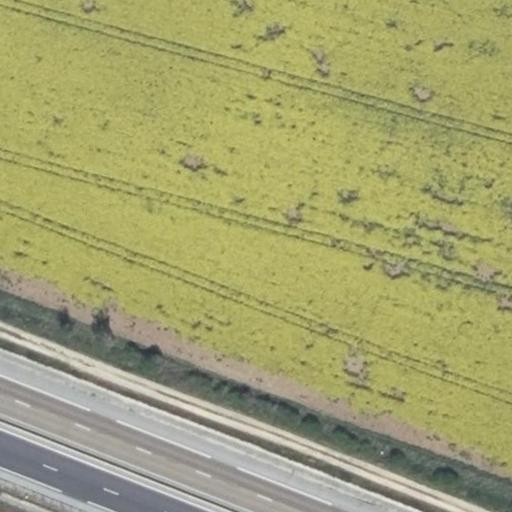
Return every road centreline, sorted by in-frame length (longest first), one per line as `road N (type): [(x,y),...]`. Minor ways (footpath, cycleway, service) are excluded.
road 1 (track): [(0,324),(479,511)]
road 2 (primary): [(302,511),(0,394)]
road 3 (primary): [(0,449),(161,511)]
